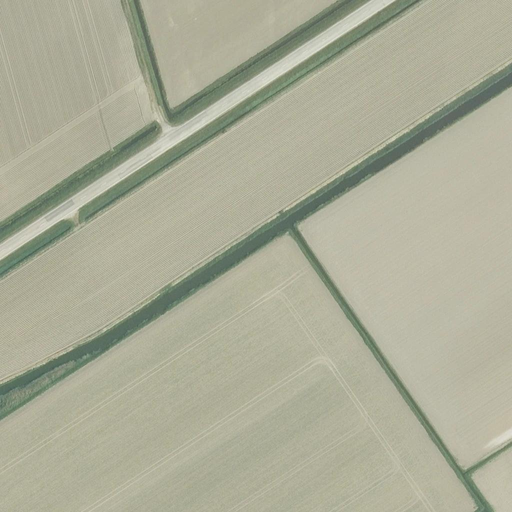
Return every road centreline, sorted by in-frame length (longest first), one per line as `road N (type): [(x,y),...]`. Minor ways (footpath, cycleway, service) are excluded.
road 1 (tertiary): [(0,252),(384,0)]
road 2 (track): [(170,141),(129,0)]
